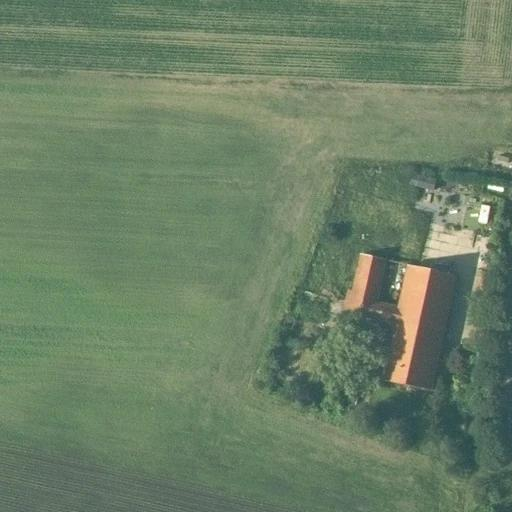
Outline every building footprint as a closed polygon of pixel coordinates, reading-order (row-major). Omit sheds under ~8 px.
[(411,185),(435,190),(437,180),(414,174),(411,185)] [(509,204),(452,190),(444,227),(501,239),(509,204)] [(363,256),(355,292),(350,291),(345,315),(371,321),(372,319),(375,305),(385,261),(363,256)] [(456,278),(409,267),(400,310),(397,325),(384,382),(431,392),(456,278)] [(503,273),(487,269),(477,313),(493,317),(503,273)] [(400,310),(375,305),(372,319),(397,325),(400,310)]
